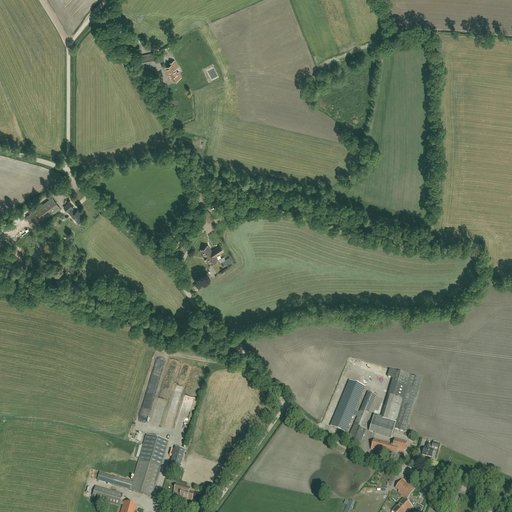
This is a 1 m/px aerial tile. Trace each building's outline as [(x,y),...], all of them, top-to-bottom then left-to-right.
[(196,33),(185,39),(188,45),(199,39),(196,33)] [(144,68),(156,66),(154,53),(141,56),(144,68)] [(177,73),(175,69),(178,68),(174,61),(169,63),(171,65),(165,68),(170,78),(171,78),(173,82),(181,77),(178,72),(177,73)] [(35,228),(61,209),(52,198),(26,217),(35,228)] [(79,223),(85,218),(78,210),(75,213),(72,209),(73,208),(69,203),(64,208),(73,218),(73,217),(79,223)] [(210,223),(215,219),(207,210),(202,215),(209,223),(210,223)] [(175,250),(184,237),(180,234),(171,247),(175,250)] [(212,251),(208,246),(201,251),(205,256),(204,257),(206,260),(207,260),(211,265),(218,260),(215,257),(223,251),(219,246),(212,251)] [(393,379),(392,383),(382,419),(374,417),(370,430),(392,436),(394,429),(406,432),(421,380),(389,370),(387,377),(393,379)] [(194,377),(188,400),(195,401),(201,379),(198,378),(194,377)] [(349,380),(330,427),(345,433),(353,416),(357,417),(359,413),(355,411),(365,387),(349,380)] [(376,396),(368,392),(359,413),(357,417),(354,425),(347,442),(358,447),(365,430),(362,428),(376,396)] [(176,413),(180,401),(174,399),(170,411),(176,413)] [(131,490),(131,491),(152,497),(168,441),(146,435),(139,460),(133,483),(115,477),(112,485),(131,490)] [(398,447),(393,445),(391,444),(374,439),(371,449),(381,452),(381,451),(384,452),(384,453),(388,454),(388,453),(392,454),(392,456),(395,457),(395,455),(396,456),(397,450),(398,447)] [(395,440),(393,445),(398,447),(397,450),(404,452),(404,451),(405,451),(406,448),(405,447),(406,443),(395,440)] [(431,457),(433,450),(428,449),(430,445),(426,444),(425,448),(424,448),(422,455),(431,457)] [(169,467),(179,470),(185,450),(175,447),(169,467)] [(97,481),(112,485),(115,477),(99,473),(97,481)] [(402,480),(397,487),(395,489),(398,492),(398,493),(407,500),(415,489),(402,480)] [(174,491),(181,492),(180,497),(192,500),(194,493),(189,491),(190,488),(176,484),(174,491)] [(135,511),(137,506),(124,502),(124,503),(120,502),(122,494),(96,487),(92,498),(119,506),(119,504),(123,505),(120,511),(135,511)] [(392,511),(407,511),(412,507),(403,499),(392,511)] [(350,511),(355,502),(349,500),(344,511),(350,511)]
